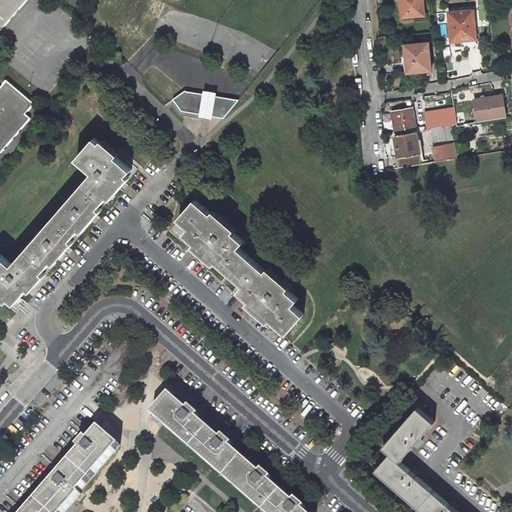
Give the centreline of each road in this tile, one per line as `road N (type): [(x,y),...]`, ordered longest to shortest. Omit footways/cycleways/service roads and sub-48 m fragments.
road 1 (residential): [(367,511),(124,305),(102,308),(30,387)]
road 2 (unknown): [(0,488),(134,310)]
road 3 (unknown): [(487,511),(433,460),(463,426),(428,389)]
road 4 (residential): [(370,99),(511,73)]
